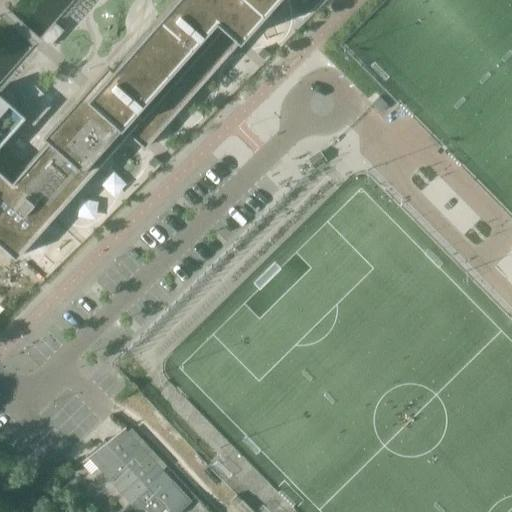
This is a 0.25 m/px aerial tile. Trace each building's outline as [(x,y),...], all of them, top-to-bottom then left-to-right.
[(173,0),(113,67),(108,63),(43,135),(49,139),(12,181),(0,169),(0,144),(26,115),(0,92),(0,243),(16,257),(128,132),(145,147),(276,0),(173,0)] [(64,30),(54,22),(40,38),(49,46),(64,30)] [(319,152),(309,159),(315,167),(325,160),(319,152)] [(157,511),(163,507),(167,511),(179,511),(185,507),(166,485),(172,479),(165,472),(125,428),(126,427),(125,426),(106,441),(104,439),(86,456),(87,457),(82,461),(88,457),(105,475),(138,511),(157,511)] [(296,511),(232,446),(213,465),(259,511),(296,511)]
